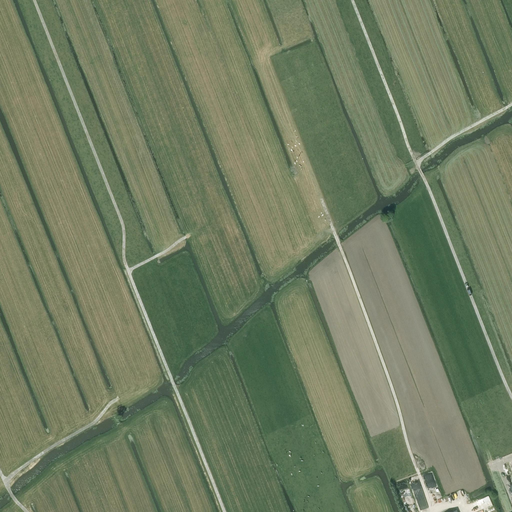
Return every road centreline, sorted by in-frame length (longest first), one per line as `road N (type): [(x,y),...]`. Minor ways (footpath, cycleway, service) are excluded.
road 1 (track): [(224,511),(127,271),(122,223),(33,0)]
road 2 (track): [(431,511),(302,147),(260,66)]
road 3 (track): [(511,397),(416,163),(511,104)]
road 4 (track): [(416,163),(352,0)]
road 5 (track): [(7,488),(15,472),(116,400)]
